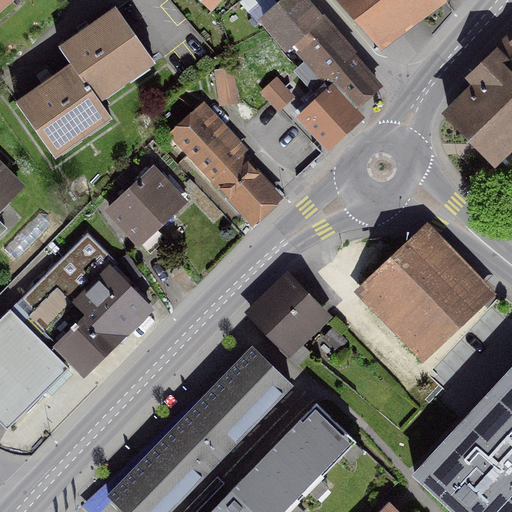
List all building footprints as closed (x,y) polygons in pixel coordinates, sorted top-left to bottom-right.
[(320,18),(303,0),(286,0),(264,20),(287,46),(294,40),(320,18)] [(431,0),(337,0),(375,41),(431,0)] [(92,91),(147,52),(116,9),(61,47),(73,64),(92,91)] [(326,28),(328,27),(320,18),(294,40),(326,76),(324,78),(333,88),(350,108),(377,83),(356,59),(352,62),(349,58),(350,57),(326,28)] [(493,160),(511,141),(511,38),(473,76),(481,84),(450,115),(493,160)] [(92,91),(73,64),(17,103),(52,152),(108,113),(95,95),(92,91)] [(232,69),(217,71),(221,103),(236,101),(232,69)] [(281,109),(291,99),(275,81),(264,91),(281,109)] [(358,117),(350,108),(333,88),(303,117),(329,144),(358,117)] [(199,111),(174,134),(253,220),(277,197),(199,111)] [(0,202),(18,184),(0,166),(0,202)] [(161,239),(152,230),(182,202),(153,170),(110,210),(148,251),(161,239)] [(87,232),(47,272),(77,301),(46,332),(49,335),(43,341),(10,308),(0,318),(0,422),(7,429),(69,368),(49,347),(55,341),(84,372),(84,374),(150,308),(112,270),(118,263),(87,232)] [(410,240),(373,275),(392,293),(375,309),(423,358),(441,343),(477,309),(410,240)] [(292,337),(319,310),(291,282),(253,319),(297,364),(307,353),(292,337)] [(126,511),(168,511),(292,385),(252,346),(109,495),(126,511)] [(511,511),(511,366),(411,474),(452,511),(511,511)] [(287,511),(356,441),(316,403),(210,511),(287,511)]
